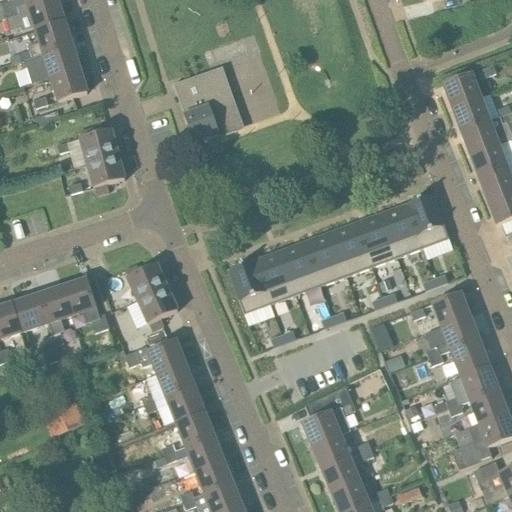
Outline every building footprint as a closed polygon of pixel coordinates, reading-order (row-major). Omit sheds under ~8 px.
[(34,30),(63,20),(56,0),(42,0),(4,12),(0,13),(0,22),(6,20),(8,26),(10,33),(21,29),(22,33),(34,30)] [(42,0),(13,0),(13,1),(1,5),(2,6),(0,6),(0,13),(4,12),(42,0)] [(71,47),(64,24),(35,33),(39,45),(28,48),(30,52),(19,56),(19,57),(10,59),(11,63),(12,66),(21,63),(71,47)] [(79,70),(71,47),(21,63),(23,70),(29,68),(34,85),(50,80),(79,70)] [(484,80),(496,76),(493,68),(481,72),(484,80)] [(79,70),(50,80),(57,104),(87,95),(79,70)] [(452,111),(479,100),(470,76),(443,87),(452,111)] [(197,78),(172,87),(193,146),(218,137),(217,133),(240,125),(223,79),(200,87),(197,78)] [(36,111),(48,107),(45,99),(33,103),(36,111)] [(461,134),(488,123),(479,100),(452,111),(461,134)] [(498,120),(511,115),(508,108),(495,113),(498,120)] [(49,127),(60,123),(57,114),(46,117),(49,127)] [(470,157),(498,146),(511,140),(511,138),(507,126),(511,123),(511,118),(511,115),(498,120),(488,124),(488,123),(461,134),(470,157)] [(79,142),(82,155),(85,166),(118,157),(115,146),(112,133),(94,138),(92,130),(79,134),(82,141),(79,142)] [(59,156),(72,153),(70,145),(57,148),(59,156)] [(479,180),(507,169),(498,146),(470,157),(479,180)] [(125,182),(122,169),(118,157),(85,166),(89,178),(92,191),(94,191),(96,198),(109,194),(107,187),(125,182)] [(488,203),(511,194),(511,182),(507,169),(479,180),(488,203)] [(71,197),(83,193),(81,185),(69,188),(71,197)] [(511,194),(488,203),(497,228),(511,222),(511,194)] [(432,197),(406,207),(423,252),(449,242),(449,241),(433,198),(432,197)] [(397,261),(423,252),(406,207),(381,216),(397,261)] [(355,225),(372,270),(397,261),(381,216),(355,225)] [(330,235),(347,280),(372,270),(355,225),(330,235)] [(305,244),(321,289),(347,280),(330,235),(305,244)] [(279,253),(296,298),(321,289),(305,244),(279,253)] [(271,308),(296,298),(279,253),(254,263),(271,308)] [(228,272),(244,317),(271,308),(254,263),(228,272)] [(137,304),(167,290),(157,267),(143,273),(140,266),(128,271),(131,278),(126,280),(137,304)] [(434,282),(437,289),(448,285),(445,277),(434,282)] [(379,285),(383,294),(393,291),(389,281),(379,285)] [(62,290),(72,320),(84,316),(87,326),(92,324),(96,336),(109,331),(105,317),(99,319),(87,282),(62,290)] [(425,293),(437,289),(434,282),(423,286),(425,293)] [(61,324),(72,320),(62,290),(38,298),(48,328),(49,328),(52,336),(51,337),(55,349),(56,348),(63,346),(59,335),(64,333),(61,324)] [(167,290),(137,304),(147,327),(152,325),(155,332),(167,327),(164,320),(177,314),(167,290)] [(441,331),(469,320),(460,295),(431,307),(441,331)] [(395,296),(383,300),(386,308),(397,304),(395,296)] [(24,336),(25,336),(48,328),(38,298),(14,306),(24,336)] [(383,300),(372,304),(375,312),(386,308),(383,300)] [(0,343),(24,336),(14,306),(0,310),(0,343)] [(414,323),(425,318),(422,310),(410,315),(414,323)] [(347,322),(344,315),(332,319),(335,327),(347,322)] [(332,319),(321,323),(324,331),(335,327),(332,319)] [(449,354),(478,343),(469,320),(441,331),(444,341),(435,345),(437,349),(425,354),(428,362),(439,358),(449,354)] [(380,354),(393,349),(384,326),(371,331),(380,354)] [(164,334),(147,341),(150,348),(167,341),(164,334)] [(282,338),(285,345),(296,341),(293,334),(282,338)] [(47,344),(49,351),(55,349),(51,337),(45,339),(46,341),(47,344)] [(271,342),(273,349),(285,345),(282,338),(271,342)] [(147,354),(146,351),(129,357),(124,359),(129,371),(140,366),(142,371),(152,368),(156,378),(185,367),(175,342),(147,354)] [(478,343),(449,354),(459,379),(460,381),(489,370),(478,343)] [(1,353),(5,365),(12,363),(9,352),(8,351),(1,353)] [(400,358),(385,363),(389,374),(405,369),(400,358)] [(431,369),(442,365),(439,358),(428,362),(431,369)] [(75,375),(86,371),(83,363),(72,366),(75,375)] [(166,402),(194,390),(185,367),(156,378),(146,382),(152,397),(155,405),(156,404),(165,400),(166,402)] [(468,404),(497,392),(489,370),(460,381),(449,385),(456,399),(444,404),(448,413),(459,407),(468,404)] [(175,425),(204,414),(194,390),(166,402),(175,425)] [(356,413),(346,390),(304,409),(311,422),(302,425),(312,449),(340,437),(351,433),(344,418),(356,413)] [(497,392),(468,404),(472,412),(477,426),(506,415),(497,392)] [(144,408),(155,405),(152,397),(142,401),(144,408)] [(155,405),(144,408),(147,415),(147,416),(159,412),(156,404),(155,405)] [(77,405),(60,412),(68,433),(86,427),(77,405)] [(459,407),(448,413),(450,420),(462,415),(459,407)] [(140,417),(147,415),(144,408),(138,411),(140,417)] [(416,408),(406,412),(409,420),(420,417),(416,408)] [(447,412),(439,416),(442,424),(450,420),(447,412)] [(204,414),(175,425),(185,451),(214,440),(204,414)] [(511,430),(506,415),(477,426),(466,430),(471,446),(449,454),(456,473),(491,460),(487,451),(511,440),(511,430)] [(322,473),(350,462),(340,437),(312,449),(322,473)] [(194,472),(222,461),(214,440),(185,451),(175,456),(164,460),(167,467),(188,458),(194,472)] [(358,449),(361,457),(371,453),(368,445),(358,449)] [(161,452),(164,460),(175,456),(172,447),(161,452)] [(374,459),(371,453),(361,457),(364,463),(374,459)] [(194,472),(195,474),(203,496),(232,484),(222,461),(194,472)] [(360,484),(355,473),(350,462),(322,473),(331,496),(360,484)] [(508,500),(511,498),(511,470),(499,476),(495,465),(472,475),(481,494),(492,489),(494,494),(504,490),(508,500)] [(114,479),(98,486),(105,501),(120,494),(114,479)] [(230,511),(241,508),(232,484),(203,496),(195,499),(184,504),(187,511),(190,511),(198,509),(199,511),(230,511)] [(337,511),(357,511),(369,507),(360,484),(331,496),(337,511)] [(135,485),(126,489),(129,495),(138,492),(135,485)] [(378,503),(390,498),(386,491),(375,496),(378,503)] [(399,509),(421,499),(418,491),(395,500),(399,509)] [(194,499),(192,493),(182,497),(184,503),(194,499)] [(381,510),(383,509),(392,505),(390,498),(378,503),(381,510)] [(449,511),(462,511),(458,503),(448,508),(449,511)]
